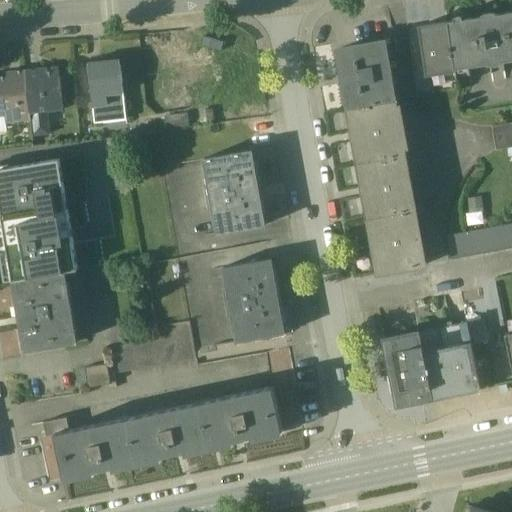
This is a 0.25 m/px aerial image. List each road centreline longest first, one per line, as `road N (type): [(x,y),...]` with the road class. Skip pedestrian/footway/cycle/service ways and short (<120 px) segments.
road 1 (residential): [(363,473),(281,0)]
road 2 (residential): [(0,18),(201,0)]
road 3 (unknown): [(328,274),(511,253)]
road 4 (secondary): [(363,473),(185,511)]
road 5 (secondary): [(511,442),(363,473)]
